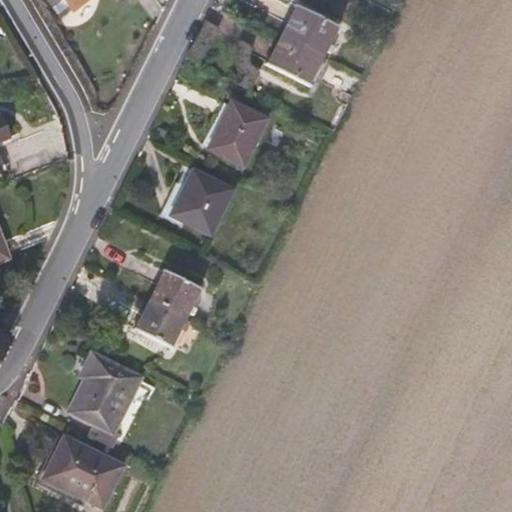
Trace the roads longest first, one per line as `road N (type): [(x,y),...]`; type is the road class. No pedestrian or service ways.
road 1 (residential): [(91,203),(192,0)]
road 2 (residential): [(91,203),(78,119),(12,0)]
road 3 (residential): [(0,378),(91,203)]
